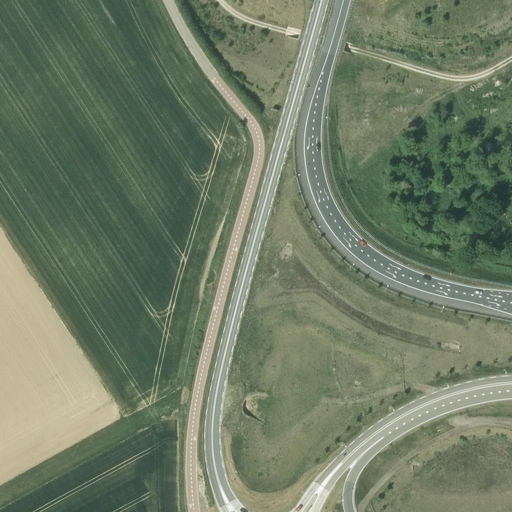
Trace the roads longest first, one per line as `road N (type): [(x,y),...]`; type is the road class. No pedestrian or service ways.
road 1 (unclassified): [(194,511),(190,444),(200,378),(260,152),(255,128),(167,0)]
road 2 (tertiary): [(219,485),(212,444),(217,393),(321,0)]
road 3 (motorway): [(346,0),(317,124),(327,200),(350,234),(391,266),(511,300)]
road 4 (track): [(219,0),(251,21),(438,75),(473,76),(511,57)]
road 5 (secondary): [(378,431),(438,399),(511,383)]
